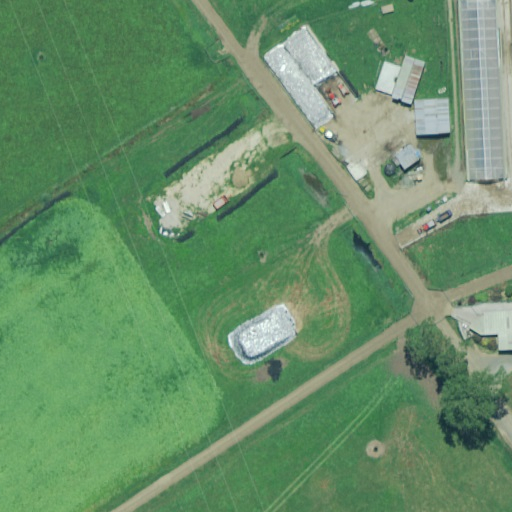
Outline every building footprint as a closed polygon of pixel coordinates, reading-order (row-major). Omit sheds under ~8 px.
[(508,168),(502,10),(501,0),(462,0),(470,180),(508,178),(508,168)] [(395,95),(394,97),(414,104),(428,63),(409,56),(405,68),(395,95)] [(395,95),(405,68),(387,62),(378,89),(395,95)] [(453,133),(451,98),(418,100),(419,135),(453,133)] [(393,157),(399,166),(404,163),(409,170),(424,159),(413,144),(393,157)] [(511,351),(511,312),(479,313),(480,334),(502,333),(502,352),(511,351)]
